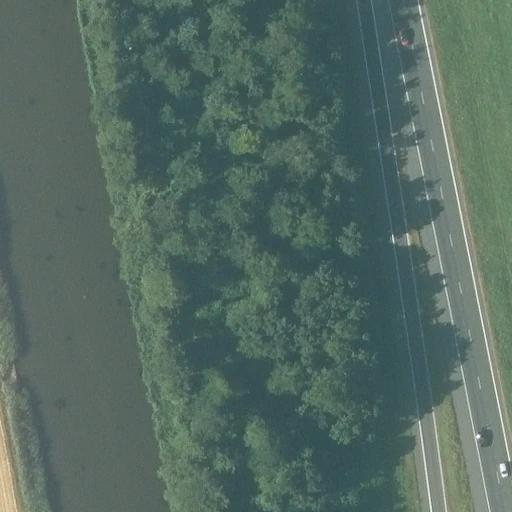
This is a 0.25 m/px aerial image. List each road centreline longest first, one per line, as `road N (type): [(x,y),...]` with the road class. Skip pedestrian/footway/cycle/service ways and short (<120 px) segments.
road 1 (motorway): [(402,0),(504,511)]
road 2 (motorway): [(364,0),(437,511)]
